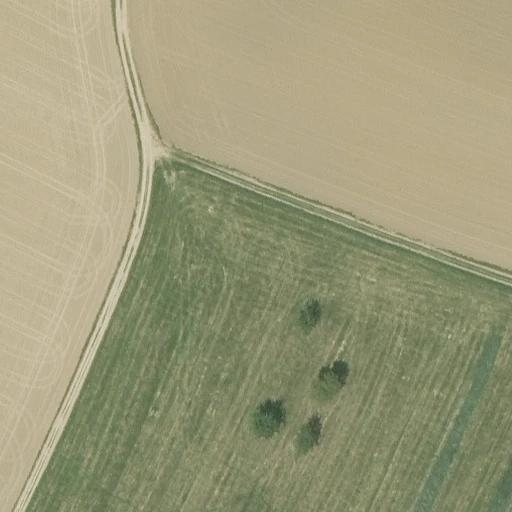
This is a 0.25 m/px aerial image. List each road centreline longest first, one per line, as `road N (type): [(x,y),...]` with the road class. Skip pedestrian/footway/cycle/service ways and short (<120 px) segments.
road 1 (track): [(146,141),(146,184),(122,265),(13,511)]
road 2 (track): [(146,141),(511,268)]
road 3 (track): [(120,0),(146,141)]
